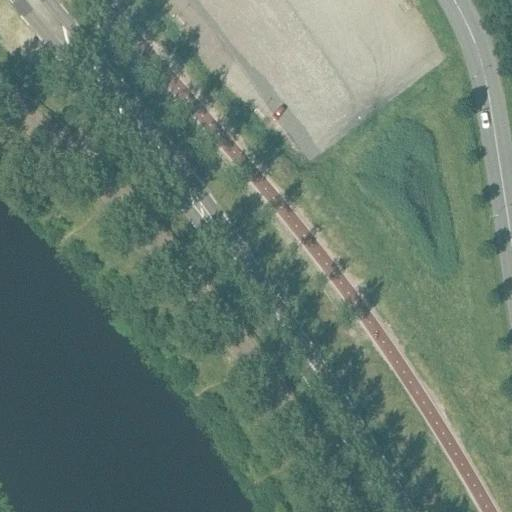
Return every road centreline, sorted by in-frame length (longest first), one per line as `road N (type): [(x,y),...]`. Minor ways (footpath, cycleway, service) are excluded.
road 1 (unclassified): [(356,511),(191,263),(0,97)]
road 2 (secondary): [(15,0),(257,286)]
road 3 (secondary): [(257,286),(203,194),(49,0)]
road 4 (secondary): [(257,286),(403,511)]
road 5 (tertiary): [(453,0),(482,68),(511,247)]
